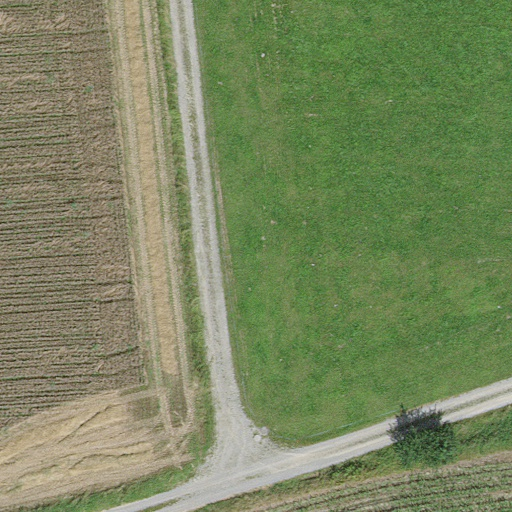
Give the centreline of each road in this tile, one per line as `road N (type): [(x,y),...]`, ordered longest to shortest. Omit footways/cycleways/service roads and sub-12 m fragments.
road 1 (track): [(222,498),(169,0)]
road 2 (track): [(222,498),(511,396)]
